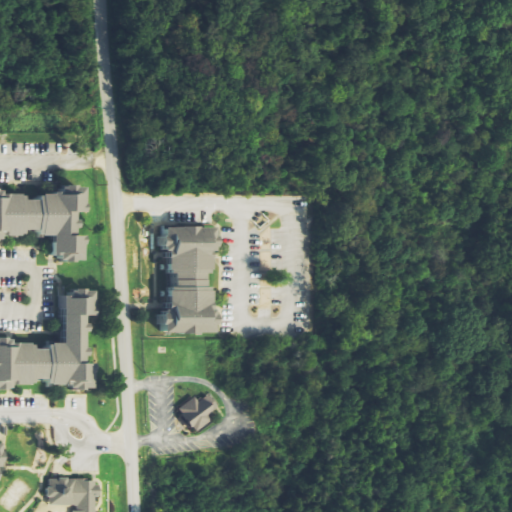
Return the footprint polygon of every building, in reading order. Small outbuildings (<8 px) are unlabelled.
[(0,240),(10,237),(16,237),(34,230),(37,236),(53,239),(51,255),(60,257),(62,261),(82,264),(87,238),(77,236),(79,225),(76,217),(76,215),(84,212),(87,189),(69,186),(62,189),(61,196),(40,193),(39,202),(25,200),(24,197),(2,193),(0,187),(0,240)] [(218,335),(218,312),(212,310),(212,288),(205,285),(212,264),(212,263),(216,248),(216,228),(164,228),(158,245),(158,247),(166,249),(169,288),(167,294),(167,311),(162,311),(159,319),(159,331),(173,336),(218,335)] [(94,390),(87,336),(88,335),(86,318),(97,317),(94,294),(82,291),(67,293),(62,310),(66,343),(48,345),(47,349),(34,351),(33,343),(13,345),(13,341),(5,339),(0,339),(0,389),(34,385),(35,382),(46,380),(47,388),(60,386),(78,392),(94,390)] [(178,409),(196,433),(214,420),(209,414),(218,408),(209,395),(199,401),(196,396),(178,409)] [(48,505),(73,506),(73,511),(94,511),(95,497),(97,497),(97,480),(49,478),(48,505)]
